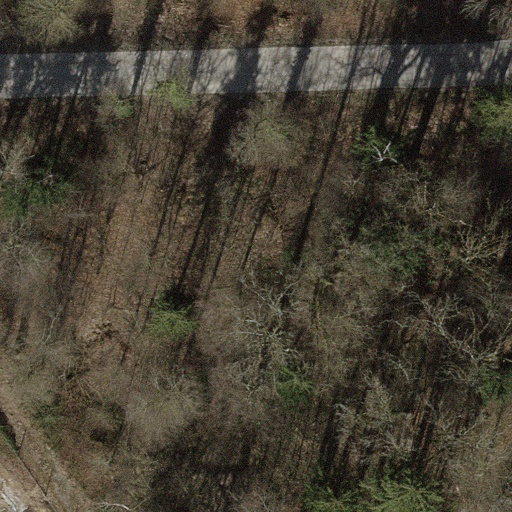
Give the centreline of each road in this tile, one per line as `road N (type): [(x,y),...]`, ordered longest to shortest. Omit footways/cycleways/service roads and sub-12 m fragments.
road 1 (unclassified): [(511,60),(0,70)]
road 2 (track): [(81,511),(0,400)]
